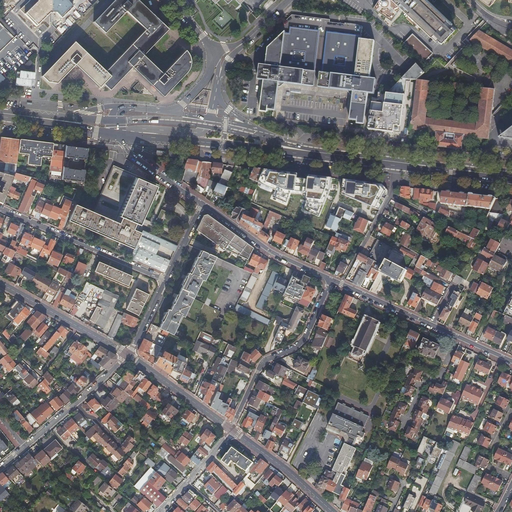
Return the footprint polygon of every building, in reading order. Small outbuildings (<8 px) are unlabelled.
[(29,0),(21,8),(36,25),(49,13),(56,12),(62,18),(74,7),(67,0),(29,0)] [(76,43),(42,77),(47,82),(53,83),(57,84),(75,66),(99,89),(103,85),(110,92),(129,73),(133,69),(152,87),(164,99),(189,74),(191,72),(192,69),(193,67),(193,64),(192,61),(191,58),(189,55),(188,53),(164,76),(144,57),(170,31),(137,0),(118,0),(95,23),(106,34),(127,13),(147,31),(107,73),(76,43)] [(392,21),(402,7),(394,0),(378,0),(379,0),(374,8),(392,21)] [(394,0),(402,7),(413,18),(421,25),(427,32),(437,41),(439,39),(440,40),(439,40),(442,43),(455,30),(452,27),(451,28),(451,27),(450,27),(452,24),(443,15),(436,9),(428,1),(427,0),(394,0)] [(0,22),(14,37),(16,35),(0,17),(0,22)] [(0,51),(14,37),(0,22),(0,51)] [(327,33),(336,34),(337,24),(329,23),(327,33)] [(337,24),(336,34),(360,37),(361,27),(337,24)] [(314,73),(319,32),(290,28),(289,34),(285,34),(285,33),(267,50),(265,66),(259,66),(258,81),(264,82),(260,112),(268,113),(268,111),(275,112),(278,88),(279,88),(280,87),(281,87),(282,86),(284,85),(285,85),(287,85),(314,88),(316,73),(314,73)] [(478,31),(470,40),(511,64),(511,50),(495,41),(478,31)] [(360,37),(336,34),(327,33),(326,33),(321,74),(320,73),(318,88),(346,92),(347,92),(348,93),(349,94),(350,95),(351,96),(352,97),(349,121),(357,122),(356,124),(364,125),(368,94),(374,95),(376,80),(370,79),(374,42),(360,40),(360,37)] [(423,63),(432,54),(411,33),(402,42),(423,63)] [(30,60),(23,65),(26,68),(32,63),(30,60)] [(488,76),(492,78),(499,66),(495,63),(488,76)] [(372,99),(369,131),(400,135),(404,102),(401,102),(398,99),(405,91),(406,80),(416,81),(417,79),(424,72),(415,64),(387,93),(378,92),(378,99),(373,98),(372,99)] [(438,147),(462,150),(464,136),(489,139),(489,133),(492,116),(495,90),(483,89),(481,104),(479,125),(477,125),(426,118),(424,118),(426,97),(428,82),(416,81),(412,121),(412,123),(411,129),(436,133),(434,146),(438,147)] [(511,127),(499,138),(511,139),(511,127)] [(8,138),(0,137),(0,139),(0,162),(5,163),(9,163),(16,164),(16,162),(18,153),(18,147),(19,139),(8,138)] [(52,150),(53,143),(48,143),(38,141),(25,140),(19,139),(18,147),(18,153),(28,154),(27,165),(40,167),(41,158),(42,157),(51,157),(52,150)] [(65,150),(65,145),(60,144),(55,144),(53,143),(52,150),(51,157),(51,159),(62,161),(62,162),(63,163),(65,152),(65,150)] [(85,160),(87,147),(70,145),(65,145),(65,150),(65,152),(63,163),(61,179),(64,180),(65,181),(67,182),(69,180),(76,181),(77,183),(79,183),(80,182),(82,182),(84,169),(79,168),(79,169),(67,168),(68,162),(69,160),(77,161),(77,158),(85,160)] [(198,161),(189,160),(186,169),(199,172),(202,162),(198,161)] [(198,175),(209,180),(212,163),(208,162),(202,162),(199,172),(198,175)] [(5,163),(4,170),(8,171),(15,173),(16,164),(9,163),(5,163)] [(222,174),(223,164),(214,163),(213,173),(222,174)] [(114,165),(92,212),(120,224),(122,218),(119,217),(137,175),(114,165)] [(260,169),(251,168),(247,179),(255,183),(260,169)] [(226,186),(232,173),(225,169),(218,183),(219,183),(226,186)] [(269,170),(260,169),(255,183),(258,184),(273,191),(269,199),(286,206),(292,196),(301,196),(300,212),(318,218),(331,190),(330,178),(269,170)] [(3,173),(0,171),(0,202),(2,204),(8,189),(10,186),(13,178),(15,173),(8,171),(4,170),(3,173)] [(30,177),(26,176),(15,173),(13,178),(28,182),(30,177)] [(157,184),(137,175),(119,217),(122,218),(135,224),(139,226),(157,184)] [(207,184),(209,180),(198,175),(198,177),(197,180),(196,182),(206,189),(207,185),(207,184)] [(36,179),(32,178),(30,183),(18,211),(23,213),(24,212),(31,196),(32,191),(36,182),(38,179),(37,179),(36,179)] [(215,190),(219,183),(218,183),(209,180),(207,184),(207,185),(206,189),(205,190),(208,193),(210,189),(210,187),(215,190)] [(380,185),(338,180),(338,195),(366,207),(379,211),(387,197),(387,190),(380,185)] [(31,196),(24,212),(27,213),(31,204),(32,202),(34,197),(36,193),(37,190),(41,192),(44,185),(36,182),(32,191),(31,196)] [(228,187),(226,186),(219,183),(215,190),(215,191),(213,194),(224,199),(226,192),(228,187)] [(204,189),(198,185),(195,189),(201,193),(204,189)] [(10,186),(8,189),(9,189),(7,195),(17,199),(20,194),(14,191),(16,188),(10,186)] [(410,188),(401,187),(400,196),(407,199),(410,199),(410,194),(409,193),(410,188)] [(210,189),(208,193),(206,198),(210,201),(213,194),(215,191),(210,189)] [(431,193),(432,190),(425,190),(421,189),(420,199),(423,199),(423,202),(428,202),(428,201),(428,200),(430,200),(431,197),(431,193)] [(81,191),(79,190),(77,194),(74,203),(65,199),(62,207),(61,207),(60,209),(57,207),(53,205),(48,216),(55,220),(57,216),(58,217),(62,219),(58,228),(61,229),(64,220),(67,214),(68,212),(71,214),(75,205),(76,204),(81,191)] [(467,206),(469,195),(462,194),(445,192),(443,192),(442,204),(451,205),(451,206),(452,206),(452,205),(467,207),(467,206)] [(490,209),(496,198),(483,197),(469,195),(467,206),(490,209)] [(34,210),(37,212),(41,213),(45,203),(39,200),(37,205),(34,210)] [(41,213),(38,219),(41,221),(42,217),(43,214),(48,216),(53,205),(52,204),(51,206),(45,203),(41,213)] [(398,203),(396,207),(415,218),(417,213),(410,209),(398,203)] [(133,230),(135,224),(122,218),(120,224),(92,212),(75,205),(71,214),(68,221),(133,249),(136,244),(141,233),(133,230)] [(354,213),(333,205),(323,228),(336,232),(341,218),(351,221),(354,213)] [(237,207),(233,218),(241,223),(244,215),(245,215),(246,212),(245,210),(242,208),(241,209),(237,207)] [(439,213),(449,217),(450,211),(441,207),(438,213),(439,213)] [(184,232),(187,226),(177,216),(160,208),(156,219),(184,232)] [(244,215),(241,223),(250,230),(258,236),(263,225),(259,223),(259,222),(254,219),(254,220),(253,219),(254,217),(255,217),(258,211),(253,208),(249,217),(245,215),(244,215)] [(263,225),(258,236),(262,239),(267,243),(268,243),(273,231),(267,228),(272,217),(279,220),(281,216),(270,211),(264,224),(263,225)] [(501,219),(504,214),(489,212),(483,225),(495,231),(497,227),(501,219)] [(243,269),(253,248),(251,247),(220,224),(207,214),(203,215),(189,245),(200,250),(201,251),(203,251),(216,257),(243,269)] [(368,222),(357,217),(355,223),(352,230),(363,235),(368,222)] [(399,217),(395,224),(408,230),(412,223),(399,217)] [(434,228),(437,230),(439,227),(436,226),(436,225),(433,224),(434,223),(423,218),(421,221),(434,228)] [(506,231),(509,224),(510,223),(501,219),(497,227),(506,231)] [(429,238),(434,228),(421,221),(416,231),(429,238)] [(22,226),(23,224),(20,222),(18,226),(14,235),(18,237),(20,232),(22,226)] [(7,232),(14,235),(18,226),(11,223),(7,232)] [(386,223),(382,232),(389,236),(394,227),(386,223)] [(467,246),(471,248),(475,239),(470,237),(469,237),(449,227),(446,233),(455,238),(455,237),(460,239),(461,237),(469,241),(467,246)] [(475,239),(479,231),(474,228),(470,237),(475,239)] [(28,234),(24,232),(24,233),(20,242),(20,243),(28,247),(33,236),(29,235),(30,233),(28,232),(28,234)] [(277,232),(273,240),(281,244),(285,236),(277,232)] [(412,237),(406,233),(405,236),(404,235),(401,241),(402,241),(400,244),(406,247),(407,247),(412,237)] [(30,246),(41,251),(47,237),(42,235),(40,241),(34,238),(30,246)] [(334,238),(332,237),(332,239),(335,240),(333,244),(336,246),(336,247),(336,249),(339,250),(340,250),(345,251),(349,242),(340,239),(339,240),(334,238)] [(16,252),(18,246),(20,243),(20,242),(13,238),(8,248),(15,252),(16,252)] [(296,251),(300,242),(291,238),(289,241),(287,247),(296,251)] [(312,247),(314,242),(308,239),(305,247),(302,246),(299,251),(308,256),(311,250),(312,247)] [(48,247),(43,245),(39,256),(40,257),(41,256),(42,256),(44,252),(49,254),(55,241),(51,240),(48,247)] [(378,240),(368,257),(369,258),(374,261),(377,262),(379,263),(383,265),(404,276),(406,272),(409,268),(411,264),(412,263),(414,259),(396,250),(378,240)] [(25,257),(27,252),(21,249),(21,248),(18,246),(16,252),(19,254),(23,256),(25,257)] [(14,254),(15,252),(8,248),(5,247),(3,251),(2,253),(5,254),(4,256),(3,256),(1,260),(0,261),(5,264),(6,263),(8,264),(9,263),(12,258),(14,254)] [(397,249),(396,250),(414,259),(412,263),(416,265),(421,255),(420,255),(419,257),(402,248),(401,251),(397,249)] [(494,255),(495,254),(486,249),(484,248),(481,254),(492,259),(493,258),(494,255)] [(322,261),(325,254),(320,251),(319,253),(311,250),(308,256),(307,258),(311,260),(310,261),(312,262),(313,261),(315,262),(317,258),(322,261)] [(60,255),(52,251),(47,263),(48,264),(49,262),(57,266),(62,256),(60,255)] [(182,316),(184,317),(193,298),(202,280),(204,281),(214,261),(216,257),(203,251),(201,251),(198,258),(197,257),(192,267),(194,267),(190,275),(189,274),(188,274),(186,277),(182,286),(177,296),(173,305),(170,311),(168,310),(166,313),(166,314),(162,323),(162,322),(159,328),(160,328),(163,330),(169,332),(173,334),(182,316)] [(62,262),(62,261),(59,268),(61,269),(63,265),(63,264),(64,262),(67,263),(68,263),(69,262),(71,263),(72,261),(73,261),(74,257),(66,253),(62,262)] [(368,257),(360,253),(353,267),(356,268),(361,261),(367,264),(367,263),(369,264),(368,266),(367,265),(366,266),(364,265),(364,266),(362,265),(360,269),(358,268),(356,273),(358,274),(353,283),(360,287),(365,278),(366,275),(374,261),(369,258),(368,257)] [(20,262),(23,256),(19,254),(18,256),(18,255),(15,259),(20,262)] [(256,266),(260,257),(253,254),(249,263),(256,266)] [(421,255),(416,265),(416,266),(416,267),(419,268),(420,269),(422,265),(425,259),(428,261),(426,264),(431,267),(431,266),(433,262),(421,255)] [(507,262),(494,255),(493,258),(492,259),(489,265),(493,267),(492,268),(497,271),(497,270),(501,272),(507,262)] [(29,259),(25,257),(23,256),(20,262),(21,262),(25,265),(26,263),(29,259)] [(254,270),(253,272),(257,273),(260,267),(264,269),(268,261),(260,257),(256,266),(254,270)] [(479,260),(473,269),(483,274),(488,264),(479,260)] [(377,262),(374,261),(366,275),(369,277),(371,273),(374,274),(372,278),(375,280),(381,270),(383,265),(379,263),(377,268),(375,267),(374,266),(377,262)] [(94,271),(128,286),(132,276),(98,262),(94,271)] [(341,262),(337,270),(343,273),(344,273),(348,266),(347,265),(341,262)] [(9,263),(8,264),(4,271),(15,277),(16,274),(19,276),(22,270),(18,268),(9,263)] [(47,273),(49,269),(45,267),(40,264),(38,269),(47,273)] [(83,268),(77,265),(74,272),(82,276),(85,269),(83,268)] [(383,265),(381,270),(402,282),(402,280),(404,277),(404,276),(383,265)] [(445,268),(439,265),(437,270),(442,272),(440,276),(447,280),(452,273),(444,269),(445,268)] [(416,267),(414,271),(415,271),(417,273),(426,277),(428,278),(435,282),(437,283),(440,279),(430,274),(429,276),(426,274),(427,273),(423,270),(420,269),(419,268),(416,267)] [(71,279),(73,275),(61,269),(59,268),(58,269),(57,272),(66,277),(71,279)] [(410,279),(415,271),(414,271),(409,268),(406,272),(404,276),(404,277),(410,280),(410,279)] [(257,273),(253,272),(252,273),(251,276),(240,298),(245,301),(259,274),(257,273)] [(272,288),(277,276),(278,274),(273,272),(256,306),(262,309),(272,288)] [(34,275),(30,283),(46,292),(51,282),(36,273),(34,275)] [(464,278),(456,274),(456,275),(454,279),(453,281),(458,284),(460,285),(464,278)] [(295,277),(292,275),(289,281),(288,282),(288,283),(287,284),(283,292),(283,293),(282,295),(292,300),(292,298),(298,301),(300,297),(301,296),(309,278),(303,275),(301,279),(295,277)] [(288,283),(288,282),(284,281),(284,280),(277,276),(272,288),(283,293),(283,292),(287,284),(288,283)] [(428,278),(426,277),(424,282),(433,286),(431,289),(441,294),(445,287),(437,283),(435,282),(428,278)] [(474,292),(480,281),(476,279),(470,290),(474,292)] [(51,282),(46,292),(45,293),(48,295),(45,300),(47,301),(49,296),(50,294),(54,296),(58,287),(52,284),(53,282),(51,281),(51,282)] [(493,288),(480,281),(474,292),(487,299),(488,297),(490,298),(493,292),(491,291),(493,288)] [(89,284),(86,282),(82,292),(87,294),(89,289),(95,292),(94,296),(100,299),(97,307),(89,320),(85,318),(82,322),(86,324),(90,327),(92,328),(94,325),(95,324),(95,322),(100,314),(103,316),(106,310),(106,311),(108,306),(113,308),(115,305),(118,296),(104,290),(97,287),(89,284)] [(55,300),(53,306),(54,306),(56,308),(59,303),(64,294),(66,291),(60,287),(55,297),(57,298),(55,300)] [(301,298),(300,297),(298,301),(298,303),(299,304),(301,301),(307,303),(308,301),(309,301),(315,290),(311,288),(309,288),(306,287),(301,298)] [(126,309),(138,315),(148,294),(136,288),(126,309)] [(421,297),(430,301),(432,299),(435,293),(428,289),(426,288),(421,297)] [(64,294),(59,303),(62,304),(62,305),(67,307),(67,306),(70,308),(74,300),(67,297),(70,291),(66,289),(66,291),(64,294)] [(418,303),(420,299),(421,298),(417,296),(419,293),(414,292),(409,304),(415,307),(418,303)] [(432,299),(430,301),(437,305),(442,296),(441,295),(435,293),(432,299)] [(353,298),(345,294),(338,311),(346,315),(345,315),(350,317),(354,318),(356,312),(349,308),(353,298)] [(458,298),(452,295),(451,298),(453,299),(449,306),(453,308),(458,298)] [(511,295),(503,314),(505,315),(511,318),(511,295)] [(212,307),(193,298),(184,317),(217,333),(224,319),(218,317),(221,312),(212,307)] [(424,301),(420,299),(418,303),(414,311),(418,313),(424,301)] [(18,315),(24,307),(16,301),(10,308),(18,315)] [(267,326),(270,320),(237,304),(234,310),(267,326)] [(79,307),(74,305),(69,314),(71,316),(74,310),(76,312),(79,307)] [(104,328),(113,308),(108,306),(106,311),(106,310),(103,316),(100,314),(95,322),(95,324),(104,328)] [(303,310),(296,306),(291,318),(298,322),(303,310)] [(30,312),(24,307),(18,315),(15,317),(13,320),(17,324),(22,318),(23,320),(30,312)] [(442,319),(440,323),(441,323),(444,324),(451,312),(449,311),(446,309),(447,308),(446,307),(439,318),(442,319)] [(470,311),(466,308),(459,321),(465,323),(464,325),(469,327),(472,321),(473,318),(468,315),(470,311)] [(40,313),(36,311),(26,323),(29,325),(34,329),(46,316),(40,313)] [(123,316),(121,321),(126,323),(126,324),(129,326),(129,325),(134,327),(135,324),(135,323),(137,319),(136,318),(125,313),(123,312),(122,316),(123,316)] [(123,316),(122,316),(117,314),(108,336),(113,340),(121,321),(123,316)] [(359,363),(360,364),(363,358),(364,358),(363,357),(365,352),(365,353),(366,353),(367,353),(367,352),(368,352),(368,351),(368,350),(367,350),(367,349),(368,347),(369,346),(368,346),(369,344),(370,344),(371,344),(371,343),(372,343),(372,342),(373,339),(374,339),(374,338),(374,337),(374,336),(373,336),(373,335),(374,333),(374,334),(375,333),(374,332),(376,329),(377,328),(376,328),(377,327),(380,326),(380,327),(381,326),(380,325),(379,323),(379,322),(380,323),(380,322),(379,321),(380,321),(379,320),(379,321),(377,320),(376,317),(375,314),(373,315),(369,317),(368,316),(368,315),(367,315),(362,327),(361,328),(362,328),(360,332),(359,331),(359,332),(360,333),(358,336),(357,336),(357,337),(358,337),(357,338),(356,337),(355,340),(354,340),(354,341),(352,344),(352,345),(352,346),(352,347),(353,347),(353,348),(351,352),(350,352),(347,357),(360,363),(359,363)] [(332,319),(323,315),(318,326),(327,330),(332,319)] [(511,318),(505,315),(502,321),(511,326),(511,318)] [(1,330),(3,332),(4,330),(13,320),(15,317),(13,316),(1,330)] [(293,331),(298,322),(291,318),(283,335),(288,337),(293,331)] [(471,331),(474,333),(478,324),(476,323),(472,321),(469,327),(468,330),(471,331)] [(41,335),(48,327),(42,323),(36,330),(41,335)] [(66,327),(61,325),(52,335),(42,348),(46,351),(59,336),(60,336),(61,335),(63,337),(69,329),(66,327)] [(484,337),(492,341),(497,332),(493,330),(489,327),(484,337)] [(19,336),(25,341),(32,332),(27,328),(19,336)] [(312,346),(321,350),(323,345),(327,336),(328,334),(319,330),(315,337),(316,338),(312,346)] [(419,334),(411,330),(404,344),(407,345),(413,348),(416,343),(419,334)] [(40,347),(42,348),(52,335),(46,331),(40,339),(41,340),(38,345),(40,347)] [(497,332),(492,341),(500,345),(502,340),(505,335),(500,333),(497,332)] [(8,340),(10,342),(12,345),(18,339),(13,334),(10,337),(8,340)] [(333,338),(327,336),(323,345),(329,347),(333,338)] [(30,343),(32,345),(35,343),(38,339),(35,337),(30,343)] [(145,339),(144,338),(138,351),(139,354),(147,360),(153,364),(154,362),(159,352),(160,349),(161,347),(155,344),(155,343),(153,342),(152,342),(145,339)] [(424,339),(418,352),(429,358),(430,356),(434,358),(439,346),(438,346),(438,345),(424,339)] [(216,349),(197,340),(195,345),(193,349),(192,350),(200,353),(201,351),(212,357),(216,349)] [(73,353),(80,344),(76,341),(74,344),(73,345),(72,344),(71,343),(70,344),(63,352),(66,354),(70,357),(72,354),(73,353)] [(85,348),(80,344),(73,353),(80,359),(86,351),(84,349),(85,348)] [(236,347),(228,344),(223,354),(226,355),(228,349),(233,351),(234,352),(236,347)] [(49,354),(52,356),(58,348),(54,345),(48,353),(49,354)] [(104,349),(100,346),(94,353),(101,357),(103,357),(103,358),(104,355),(106,356),(109,351),(104,349)] [(4,347),(0,349),(0,353),(1,353),(3,356),(8,352),(4,347)] [(48,353),(46,351),(42,348),(40,347),(36,352),(40,355),(41,354),(44,357),(46,358),(49,354),(48,353)] [(163,350),(160,349),(159,352),(154,362),(169,373),(171,369),(172,367),(170,365),(171,362),(174,363),(176,358),(163,351),(163,350)] [(243,353),(240,359),(241,360),(248,363),(249,360),(251,359),(253,362),(261,355),(260,355),(262,353),(259,350),(258,351),(257,351),(255,349),(249,355),(243,351),(243,353)] [(115,355),(109,351),(106,356),(104,355),(103,358),(103,357),(102,359),(102,360),(98,364),(100,366),(105,369),(116,359),(115,355)] [(461,361),(463,354),(458,352),(456,351),(452,361),(459,364),(460,362),(461,361)] [(7,354),(0,359),(0,361),(2,365),(0,366),(0,369),(2,367),(3,367),(4,366),(11,360),(7,354)] [(210,384),(214,386),(218,388),(220,384),(226,371),(231,359),(223,355),(221,359),(215,372),(210,384)] [(211,370),(215,372),(221,359),(217,357),(214,364),(213,366),(211,370)] [(299,357),(293,367),(304,373),(310,362),(299,357)] [(172,367),(171,369),(176,371),(175,372),(181,374),(185,365),(186,363),(176,358),(174,363),(172,367)] [(237,363),(231,359),(226,371),(232,374),(237,363)] [(3,367),(2,367),(3,368),(5,367),(7,370),(9,372),(14,368),(14,367),(16,365),(11,360),(4,366),(3,367)] [(100,366),(98,364),(95,362),(93,360),(90,363),(98,369),(100,366)] [(248,363),(241,360),(237,368),(245,373),(250,364),(248,363)] [(492,366),(478,360),(474,368),(488,375),(492,366)] [(68,363),(66,362),(60,370),(69,378),(71,376),(73,374),(65,367),(68,363)] [(466,369),(468,364),(464,362),(463,364),(460,362),(459,364),(455,373),(454,375),(452,374),(451,376),(461,381),(464,373),(462,370),(463,368),(466,369)] [(14,367),(14,368),(19,373),(18,374),(23,379),(29,374),(27,372),(28,370),(25,367),(23,368),(19,364),(18,364),(16,365),(14,367)] [(287,368),(278,364),(277,367),(275,366),(273,372),(280,375),(283,377),(285,378),(287,379),(288,378),(284,376),(288,369),(287,368)] [(194,368),(185,365),(181,374),(179,378),(187,382),(189,377),(193,379),(195,374),(192,372),(194,368)] [(420,376),(423,371),(416,368),(413,374),(410,373),(407,380),(404,387),(404,388),(406,389),(404,394),(411,398),(415,388),(413,387),(415,384),(416,380),(420,382),(422,377),(420,376)] [(129,383),(134,376),(127,370),(122,378),(129,383)] [(142,372),(139,370),(134,376),(129,383),(123,390),(128,394),(129,395),(130,396),(132,393),(133,392),(129,389),(136,380),(140,383),(143,378),(146,375),(142,372)] [(273,372),(270,370),(269,372),(268,372),(267,373),(268,374),(267,376),(274,379),(274,378),(275,379),(275,378),(276,378),(277,376),(278,377),(279,377),(280,375),(273,372)] [(313,381),(317,372),(313,370),(310,375),(309,375),(307,378),(311,380),(313,381)] [(46,371),(43,375),(42,376),(44,378),(44,379),(49,383),(49,384),(52,380),(53,379),(46,371)] [(511,376),(505,373),(505,374),(502,373),(497,382),(500,383),(499,385),(505,388),(507,384),(510,386),(509,388),(511,389),(511,391),(511,376)] [(37,382),(29,374),(23,379),(21,380),(22,381),(23,381),(27,385),(28,384),(29,385),(32,387),(37,382)] [(71,376),(69,378),(72,380),(80,386),(86,377),(82,374),(78,379),(75,376),(74,378),(71,376)] [(122,378),(121,378),(116,384),(118,386),(122,389),(123,390),(129,383),(122,378)] [(145,378),(143,378),(140,383),(138,385),(145,391),(151,383),(147,381),(147,379),(145,378)] [(305,398),(308,390),(306,389),(287,379),(285,378),(282,383),(293,389),(295,386),(298,387),(297,389),(296,390),(295,393),(299,395),(300,392),(304,394),(302,397),(305,398)] [(41,389),(46,394),(51,390),(48,386),(47,385),(43,380),(38,385),(40,387),(41,389)] [(67,383),(63,387),(66,389),(73,396),(80,389),(82,388),(80,386),(72,380),(70,382),(72,384),(70,386),(67,383)] [(202,400),(207,403),(214,386),(210,384),(202,381),(199,388),(198,391),(200,393),(205,395),(202,400)] [(260,381),(256,389),(260,391),(261,391),(270,396),(274,388),(260,381)] [(316,389),(318,384),(313,381),(308,390),(305,398),(302,403),(299,410),(298,413),(295,417),(289,431),(290,431),(291,430),(294,433),(316,389)] [(443,394),(445,389),(448,383),(443,381),(441,385),(436,383),(435,385),(432,383),(428,391),(436,394),(437,392),(443,394)] [(118,386),(116,384),(116,385),(117,386),(114,390),(113,389),(110,393),(111,393),(116,397),(119,400),(120,401),(121,402),(128,394),(123,390),(122,389),(118,386)] [(116,385),(109,392),(110,393),(113,389),(114,390),(117,386),(116,385)] [(150,395),(155,399),(159,394),(160,394),(156,391),(157,390),(156,388),(157,387),(153,385),(147,392),(150,395)] [(470,401),(476,388),(472,386),(472,387),(466,385),(463,393),(461,397),(470,401)] [(326,393),(328,388),(323,386),(320,391),(300,433),(301,433),(299,438),(303,440),(304,438),(307,431),(309,427),(322,401),(326,393)] [(479,389),(476,388),(470,401),(478,405),(484,392),(479,390),(479,389)] [(65,403),(73,396),(66,389),(59,397),(65,403)] [(6,393),(4,395),(10,402),(15,397),(11,391),(7,394),(6,393)] [(217,392),(210,406),(214,409),(220,414),(223,416),(227,407),(231,400),(228,398),(225,404),(220,402),(221,400),(217,399),(220,393),(217,392)] [(103,399),(100,403),(102,405),(104,407),(109,412),(119,400),(116,397),(111,393),(105,401),(103,399)] [(132,393),(130,396),(139,403),(142,399),(136,394),(135,395),(132,393)] [(163,397),(159,394),(155,399),(155,400),(159,403),(161,400),(163,397)] [(256,398),(252,395),(248,403),(250,404),(252,405),(257,408),(261,400),(256,398)] [(509,401),(503,398),(498,395),(495,401),(497,402),(495,405),(499,406),(505,409),(509,401)] [(56,396),(49,402),(56,409),(59,406),(60,407),(63,405),(62,404),(62,403),(56,396)] [(429,400),(422,396),(418,406),(420,407),(418,410),(416,409),(412,419),(414,420),(412,424),(411,427),(409,426),(404,436),(411,439),(414,433),(416,435),(420,427),(423,420),(421,418),(423,413),(426,414),(429,407),(427,405),(429,400)] [(92,399),(87,403),(88,404),(91,408),(94,412),(101,406),(94,398),(92,400),(92,399)] [(446,413),(451,403),(449,402),(450,402),(445,399),(444,400),(441,398),(437,407),(445,411),(444,412),(446,413)] [(142,399),(139,403),(147,410),(148,409),(150,406),(142,399)] [(302,403),(297,400),(294,408),(298,410),(302,403)] [(338,402),(329,423),(340,428),(360,437),(363,438),(365,434),(362,432),(369,416),(363,413),(363,412),(361,411),(360,412),(354,409),(355,408),(352,407),(352,408),(345,406),(346,404),(343,403),(343,404),(338,402)] [(407,406),(400,402),(398,408),(395,407),(392,414),(388,422),(391,423),(388,429),(395,432),(399,422),(398,421),(399,418),(401,414),(403,415),(407,406)] [(171,419),(178,411),(168,403),(162,412),(161,412),(158,416),(164,420),(167,416),(171,419)] [(43,417),(52,409),(47,404),(44,407),(44,406),(38,411),(43,417)] [(273,409),(270,415),(274,417),(274,415),(275,414),(276,414),(276,416),(270,428),(268,431),(266,430),(265,429),(262,436),(269,440),(271,436),(273,432),(277,423),(283,411),(274,406),(273,409)] [(227,407),(223,416),(227,418),(230,421),(235,410),(233,409),(230,408),(227,407)] [(145,412),(141,418),(148,424),(151,427),(153,424),(153,422),(151,421),(152,418),(154,420),(154,418),(157,414),(154,412),(150,411),(148,409),(147,410),(145,412)] [(197,412),(193,410),(191,412),(187,409),(181,417),(182,418),(181,419),(186,423),(185,425),(187,426),(197,412)] [(503,414),(497,411),(493,409),(492,412),(490,411),(487,417),(493,419),(499,422),(502,417),(501,417),(503,414)] [(29,432),(33,428),(16,410),(12,414),(22,425),(23,425),(29,432)] [(38,423),(39,424),(45,419),(43,417),(38,411),(32,416),(37,421),(38,423)] [(80,428),(81,426),(83,425),(81,423),(85,419),(79,412),(72,418),(78,426),(80,428)] [(113,415),(109,412),(108,413),(101,420),(104,423),(106,422),(113,415)] [(251,427),(254,428),(260,417),(255,414),(250,412),(246,420),(245,419),(243,423),(244,424),(243,426),(244,426),(246,427),(247,425),(251,427)] [(35,425),(38,423),(37,421),(32,416),(30,414),(27,416),(34,425),(35,425)] [(123,424),(113,415),(106,422),(115,432),(123,424)] [(267,418),(261,415),(260,417),(254,428),(257,429),(261,431),(267,418)] [(455,430),(458,431),(464,419),(461,418),(461,419),(453,415),(450,421),(448,426),(447,427),(455,431),(455,430)] [(205,418),(204,417),(202,419),(197,425),(199,426),(200,427),(206,419),(205,418)] [(78,426),(72,418),(64,425),(64,426),(70,433),(73,431),(78,426)] [(461,432),(469,435),(474,423),(467,420),(466,420),(464,419),(458,431),(461,432)] [(497,427),(491,424),(486,421),(483,427),(484,428),(483,430),(487,432),(493,435),(497,427)] [(277,423),(273,432),(277,434),(278,435),(281,437),(282,437),(286,427),(277,423)] [(340,428),(329,423),(328,425),(342,431),(342,430),(349,433),(348,436),(349,435),(350,437),(349,439),(347,439),(345,444),(345,443),(332,470),(334,471),(332,473),(326,470),(323,476),(319,483),(318,483),(317,483),(315,488),(322,494),(325,488),(340,495),(344,487),(341,485),(347,472),(346,471),(351,462),(352,462),(354,459),(352,458),(354,455),(355,454),(354,454),(357,449),(353,447),(357,438),(360,437),(340,428)] [(342,431),(328,425),(326,430),(339,437),(342,431)] [(70,433),(64,426),(62,428),(60,426),(58,428),(59,430),(59,431),(57,432),(64,440),(71,434),(70,433)] [(97,431),(92,426),(86,432),(84,433),(89,439),(93,435),(97,431)] [(102,429),(100,428),(97,431),(93,435),(98,440),(105,434),(102,431),(101,430),(102,429)] [(199,443),(200,445),(201,445),(204,440),(211,432),(206,429),(205,430),(204,431),(203,430),(198,436),(200,437),(199,437),(202,439),(199,443)] [(178,439),(182,442),(189,432),(188,431),(186,430),(185,431),(185,430),(178,439)] [(179,447),(177,449),(181,452),(182,452),(183,450),(180,447),(183,443),(186,445),(192,436),(193,435),(190,433),(191,433),(189,432),(182,442),(179,447)] [(211,432),(204,440),(208,444),(211,441),(212,442),(213,440),(213,439),(215,436),(211,432)] [(105,434),(98,440),(103,446),(104,446),(111,439),(112,439),(109,436),(108,437),(105,434)] [(478,443),(481,445),(487,447),(489,444),(490,444),(492,439),(485,436),(480,434),(477,440),(479,440),(478,443)] [(122,445),(128,450),(129,451),(134,445),(131,443),(134,439),(129,435),(121,444),(122,445)] [(269,440),(266,447),(271,450),(271,451),(275,443),(274,443),(276,438),(275,438),(271,436),(269,440)] [(111,439),(104,446),(111,454),(112,453),(118,447),(116,445),(116,444),(111,439)] [(43,451),(49,458),(62,448),(55,440),(43,451)] [(284,440),(280,449),(290,454),(294,445),(284,440)] [(429,493),(434,495),(435,495),(459,443),(454,440),(453,440),(448,451),(440,469),(433,483),(432,485),(432,486),(429,493)] [(118,447),(112,453),(118,460),(128,450),(122,445),(120,448),(119,446),(118,447)] [(191,460),(197,465),(201,460),(197,457),(200,452),(205,456),(208,452),(203,448),(201,447),(200,446),(193,455),(192,456),(190,459),(191,460)] [(457,465),(475,474),(478,468),(474,466),(472,464),(466,461),(472,449),(466,446),(457,465)] [(156,453),(163,459),(168,453),(162,447),(156,453)] [(251,470),(255,465),(253,463),(253,462),(232,447),(228,453),(227,453),(222,461),(228,465),(232,461),(234,462),(233,463),(235,464),(235,463),(246,471),(245,472),(247,474),(249,472),(250,471),(251,470)] [(440,469),(448,451),(443,449),(441,453),(443,454),(442,457),(437,468),(440,469)] [(498,449),(493,458),(497,460),(496,461),(501,464),(501,463),(510,467),(511,462),(511,455),(511,456),(511,455),(511,454),(501,449),(500,450),(498,449)] [(42,466),(50,459),(49,458),(43,451),(42,450),(34,457),(35,459),(39,463),(42,466)] [(177,458),(175,459),(184,466),(185,465),(184,465),(186,462),(188,464),(191,460),(190,459),(185,455),(182,452),(181,452),(177,458)] [(22,459),(27,466),(35,460),(29,453),(22,459)] [(419,465),(422,466),(426,456),(420,454),(416,463),(418,464),(419,465)] [(185,469),(186,468),(184,466),(175,459),(170,455),(167,459),(182,472),(185,469)] [(475,464),(479,466),(485,468),(489,460),(478,455),(475,461),(476,461),(475,464)] [(395,469),(399,460),(392,456),(387,468),(391,470),(392,468),(395,469)] [(123,465),(118,472),(122,476),(132,464),(134,462),(131,460),(128,458),(123,464),(123,465)] [(144,461),(151,467),(154,463),(147,458),(144,461)] [(266,463),(260,458),(255,465),(251,470),(250,471),(249,472),(251,473),(251,474),(252,473),(253,472),(257,475),(258,474),(259,473),(260,474),(268,464),(266,463)] [(20,472),(27,466),(22,459),(15,466),(20,472)] [(27,466),(31,470),(35,465),(36,465),(39,463),(35,459),(35,460),(27,466)] [(104,469),(108,464),(102,459),(98,464),(104,469)] [(72,468),(76,472),(78,474),(85,466),(78,460),(72,468)] [(164,462),(156,471),(161,476),(162,475),(170,482),(171,482),(173,480),(177,475),(164,462)] [(206,469),(211,474),(213,472),(214,472),(215,471),(234,490),(238,486),(234,481),(226,474),(217,465),(213,462),(206,469)] [(363,462),(362,462),(356,476),(362,479),(362,477),(363,477),(369,465),(363,462)] [(408,465),(400,462),(396,469),(396,471),(400,473),(404,474),(408,465)] [(219,463),(217,465),(226,474),(228,471),(219,463)] [(369,465),(363,477),(365,478),(364,480),(366,481),(372,466),(371,466),(369,465)] [(10,479),(14,484),(22,477),(13,466),(10,469),(11,470),(9,471),(9,470),(5,473),(10,479)] [(158,507),(166,498),(157,489),(147,481),(155,471),(151,467),(134,486),(139,490),(145,496),(152,502),(158,507)] [(275,469),(272,467),(264,476),(270,482),(272,480),(279,472),(275,469)] [(3,471),(2,472),(9,481),(10,479),(5,473),(3,471)] [(157,489),(165,480),(161,476),(156,471),(155,471),(147,481),(157,489)] [(215,471),(214,472),(234,491),(234,490),(215,471)] [(2,472),(0,473),(0,483),(3,488),(8,484),(8,482),(9,481),(2,472)] [(272,480),(270,482),(269,484),(272,486),(275,483),(279,486),(279,485),(283,480),(279,477),(278,476),(281,473),(279,472),(272,480)] [(417,480),(421,482),(423,483),(425,484),(430,476),(421,472),(417,480)] [(483,478),(481,482),(484,483),(483,485),(495,491),(495,489),(498,491),(503,481),(499,480),(500,479),(495,477),(494,477),(486,473),(483,478)] [(122,480),(115,474),(107,483),(113,488),(113,487),(114,486),(116,487),(122,480)] [(467,489),(474,492),(480,482),(482,478),(475,474),(467,489)] [(243,480),(242,481),(243,483),(246,485),(248,487),(251,490),(255,485),(247,477),(246,476),(243,480)] [(234,481),(238,486),(242,481),(237,477),(234,481)] [(206,486),(213,493),(214,493),(220,486),(212,479),(206,486)] [(397,485),(394,491),(395,492),(400,483),(391,479),(390,482),(397,485)] [(271,496),(270,496),(273,499),(277,495),(287,483),(284,480),(279,486),(279,485),(279,486),(274,492),(271,496)] [(234,491),(233,491),(237,495),(238,494),(246,485),(243,483),(242,481),(238,486),(234,490),(234,491)] [(107,483),(105,482),(99,490),(100,491),(102,493),(106,496),(109,493),(112,496),(116,491),(113,488),(107,483)] [(387,488),(394,491),(397,485),(390,482),(387,488)] [(0,483),(0,501),(8,493),(3,488),(0,483)] [(246,485),(238,494),(239,495),(240,494),(241,495),(248,487),(246,485)] [(346,498),(350,490),(344,487),(340,495),(338,499),(344,502),(346,498)] [(195,499),(198,496),(190,489),(182,498),(190,505),(195,499)] [(294,495),(295,495),(292,492),(286,499),(289,502),(292,498),(293,496),(294,495)] [(259,496),(258,497),(259,498),(261,500),(264,503),(266,502),(259,495),(259,496)] [(362,511),(369,511),(376,498),(370,495),(363,511),(362,511)] [(435,501),(437,496),(435,495),(434,495),(432,501),(431,501),(429,508),(431,509),(430,510),(432,510),(434,511),(439,511),(442,506),(436,503),(434,502),(435,501)] [(471,510),(476,511),(479,511),(484,502),(468,495),(468,496),(467,496),(466,497),(467,498),(465,503),(472,507),(471,510)] [(148,506),(152,502),(145,496),(144,497),(143,497),(143,498),(140,501),(135,496),(131,499),(136,504),(144,511),(146,508),(148,510),(150,508),(148,506)] [(298,506),(300,504),(297,501),(296,500),(297,499),(293,496),(292,498),(289,502),(287,503),(287,504),(295,510),(298,506)] [(274,505),(270,509),(272,511),(279,511),(285,506),(287,504),(287,503),(289,502),(286,499),(285,499),(284,498),(283,497),(281,499),(282,500),(283,503),(279,508),(278,509),(275,507),(276,506),(278,503),(276,502),(274,505)] [(305,510),(310,505),(309,504),(310,503),(305,498),(300,504),(298,506),(303,510),(304,509),(305,510)] [(353,501),(346,498),(344,502),(341,509),(349,511),(353,501)] [(382,498),(375,511),(384,511),(387,508),(382,506),(385,500),(382,498)] [(83,508),(84,509),(87,506),(77,499),(70,508),(74,511),(80,511),(81,511),(83,508)] [(188,507),(179,499),(176,502),(178,504),(177,505),(184,511),(185,510),(188,507)] [(201,504),(195,499),(190,505),(189,506),(195,511),(201,504)] [(227,507),(232,511),(235,511),(241,506),(238,503),(235,500),(235,499),(227,507)] [(423,508),(428,510),(429,508),(431,501),(427,499),(423,507),(423,508)] [(399,500),(393,511),(398,511),(399,511),(398,511),(403,501),(399,500)] [(220,507),(224,510),(229,504),(225,501),(220,507)] [(359,504),(353,501),(349,511),(348,511),(355,511),(357,509),(359,504)] [(122,511),(124,511),(131,504),(129,502),(121,511),(122,511)]
